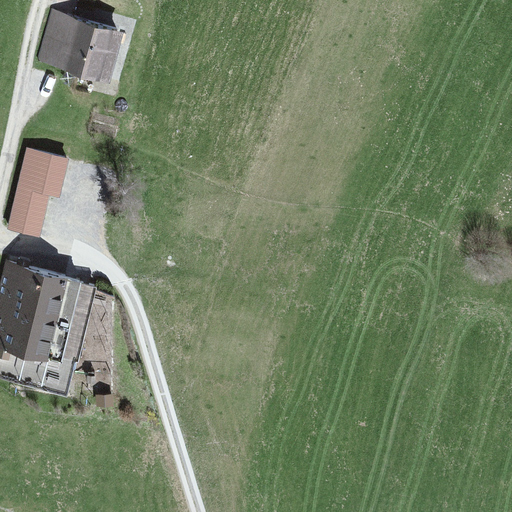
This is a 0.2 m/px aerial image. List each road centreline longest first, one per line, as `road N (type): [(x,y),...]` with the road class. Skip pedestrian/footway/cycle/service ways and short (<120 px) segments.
road 1 (track): [(199,511),(122,282),(68,250),(0,239)]
road 2 (track): [(41,0),(0,198)]
